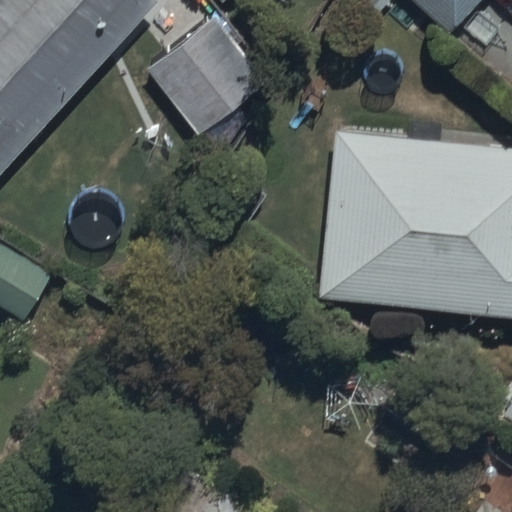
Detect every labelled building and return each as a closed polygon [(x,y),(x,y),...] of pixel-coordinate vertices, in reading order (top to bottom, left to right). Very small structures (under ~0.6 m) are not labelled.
[(0,0),(0,168),(150,0),(0,0)] [(478,0),(424,0),(457,26),(478,0)] [(148,61),(196,124),(269,68),(221,6),(148,61)] [(323,212),(316,290),(511,307),(511,139),(331,123),(323,212)] [(0,235),(0,299),(24,315),(53,269),(2,237),(0,235)] [(511,366),(491,398),(511,411),(511,366)] [(511,511),(511,508),(485,491),(471,511),(511,511)] [(242,511),(276,511),(252,497),(242,511)]
